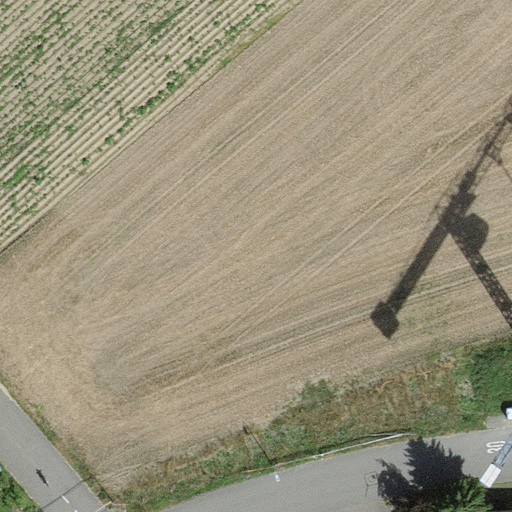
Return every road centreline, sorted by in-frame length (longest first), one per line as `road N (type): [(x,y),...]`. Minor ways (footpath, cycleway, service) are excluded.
road 1 (residential): [(251,511),(347,476),(511,448)]
road 2 (residential): [(0,417),(78,511)]
